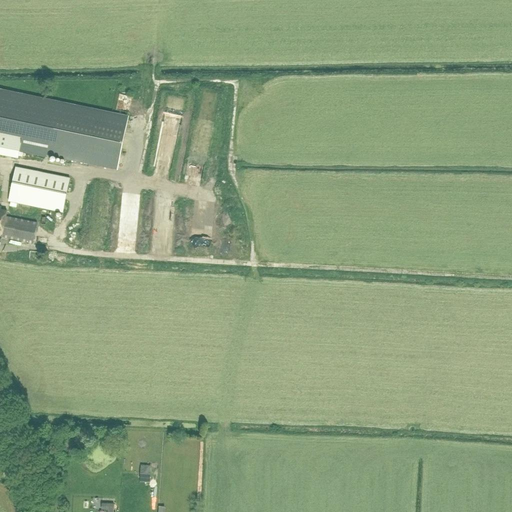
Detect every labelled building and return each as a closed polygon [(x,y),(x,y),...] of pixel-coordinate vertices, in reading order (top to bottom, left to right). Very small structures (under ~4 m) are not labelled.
[(0,128),(23,133),(22,135),(19,151),(46,157),(46,154),(117,169),(128,118),(0,91),(0,128)] [(19,151),(22,135),(0,130),(0,154),(18,158),(19,151)] [(191,153),(205,156),(208,139),(194,136),(191,153)] [(213,155),(205,155),(204,169),(212,169),(213,155)] [(16,168),(9,201),(62,213),(69,179),(16,168)] [(0,237),(33,244),(37,224),(5,217),(7,211),(1,210),(1,208),(0,207),(0,237)] [(0,274),(3,275),(3,272),(15,275),(17,266),(25,267),(26,261),(23,260),(26,246),(18,244),(18,243),(3,240),(0,256),(0,255),(0,274)] [(112,511),(113,510),(113,504),(87,503),(87,509),(108,510),(107,511),(112,511)]
